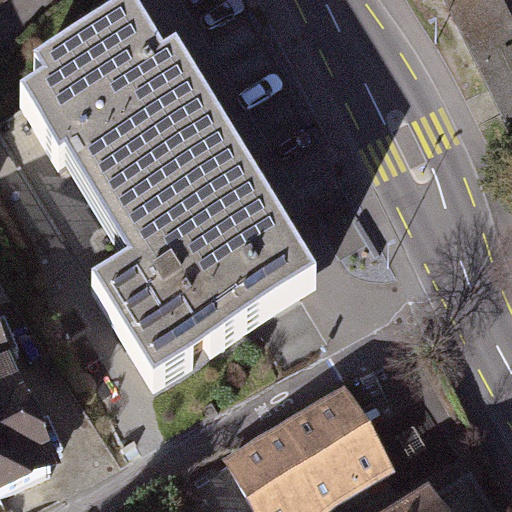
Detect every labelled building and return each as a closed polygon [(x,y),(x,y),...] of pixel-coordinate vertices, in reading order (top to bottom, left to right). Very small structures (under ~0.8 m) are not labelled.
[(511,15),(503,0),(404,0),(402,2),(491,160),(511,147),(511,15)] [(300,318),(130,34),(7,107),(115,288),(76,311),(137,414),(300,318)] [(0,399),(0,511),(35,511),(44,509),(0,399)] [(218,465),(238,511),(344,511),(391,492),(354,407),(218,465)] [(101,473),(88,413),(53,420),(66,480),(101,473)] [(427,508),(420,511),(486,511),(470,485),(428,511),(427,508)]
